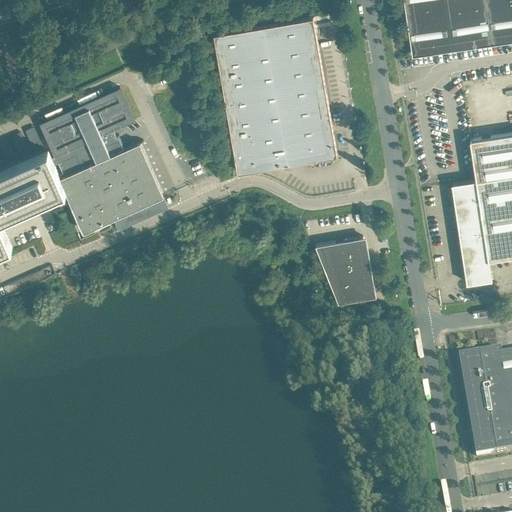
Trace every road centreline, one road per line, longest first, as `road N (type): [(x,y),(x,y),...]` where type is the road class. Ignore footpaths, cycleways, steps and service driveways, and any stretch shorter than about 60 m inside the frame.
road 1 (unclassified): [(188,203),(127,74),(0,131)]
road 2 (unclassified): [(400,190),(367,0)]
road 3 (unclassified): [(455,511),(423,326)]
road 4 (unclassified): [(226,186),(254,181),(310,203),(400,190)]
road 5 (unknown): [(354,196),(333,26)]
road 6 (unclassified): [(423,326),(400,190)]
